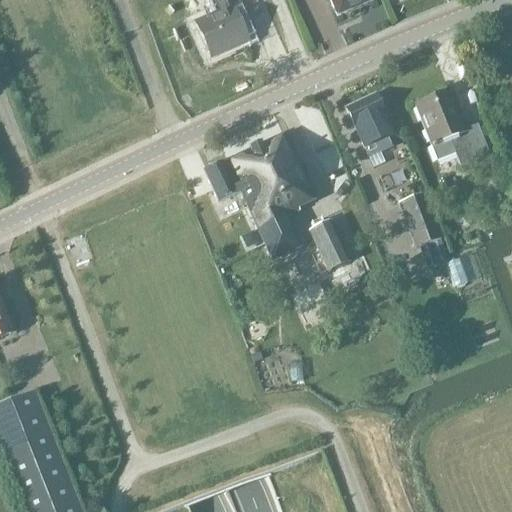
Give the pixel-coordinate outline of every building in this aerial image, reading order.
[(227,3),(233,0),(213,0),(221,15),(195,26),(210,60),(231,50),(230,48),(246,40),(232,10),(230,10),(227,3)] [(329,0),(336,19),(373,4),(371,0),(329,0)] [(451,92),(414,107),(431,148),(436,162),(454,155),(460,169),(490,157),(477,126),(466,131),(463,132),(454,110),(457,109),(451,92)] [(375,98),(345,110),(368,159),(391,149),(387,140),(393,137),(375,98)] [(250,152),(282,221),(286,219),(299,213),(298,211),(315,203),(296,162),(294,162),(283,137),(261,147),(260,147),(250,152)] [(216,165),(209,168),(208,172),(204,174),(218,205),(240,194),(272,262),(300,249),(286,219),(282,221),(250,152),(220,166),(216,165)] [(399,205),(416,251),(420,249),(440,242),(443,240),(426,195),(399,205)] [(309,234),(328,274),(350,264),(332,224),(309,234)] [(440,242),(420,249),(427,269),(447,262),(440,242)] [(458,261),(445,266),(453,288),(467,284),(458,261)] [(299,308),(293,296),(254,316),(260,328),(299,308)] [(0,330),(10,326),(0,302),(0,330)] [(0,408),(0,449),(24,511),(81,511),(35,394),(13,403),(0,408)]
